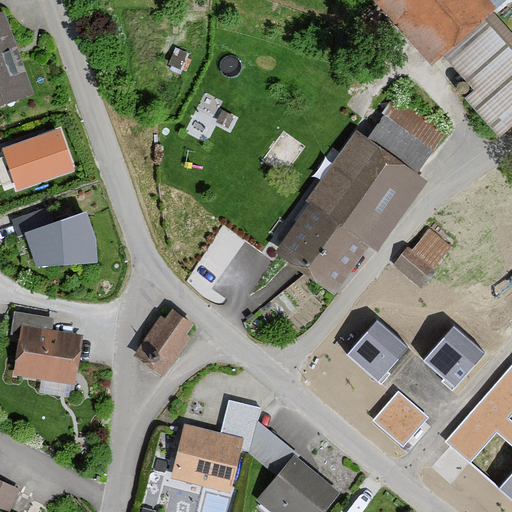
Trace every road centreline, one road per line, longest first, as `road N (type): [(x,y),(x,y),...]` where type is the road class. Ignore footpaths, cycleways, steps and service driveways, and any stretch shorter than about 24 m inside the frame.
road 1 (track): [(276,378),(434,198),(511,141)]
road 2 (residential): [(222,330),(441,511)]
road 3 (residential): [(53,0),(147,265)]
road 4 (residential): [(147,265),(125,337),(125,433)]
road 5 (residential): [(125,433),(222,330)]
